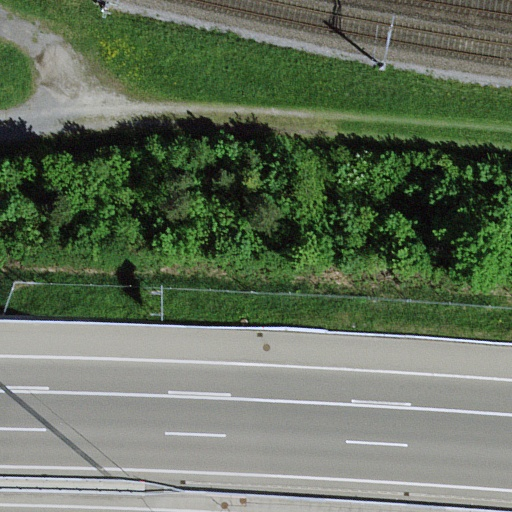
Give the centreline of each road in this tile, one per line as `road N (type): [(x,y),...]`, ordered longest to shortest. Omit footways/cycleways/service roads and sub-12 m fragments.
road 1 (track): [(0,115),(134,111),(511,145)]
road 2 (motorway): [(511,456),(0,432)]
road 3 (track): [(0,416),(113,511)]
